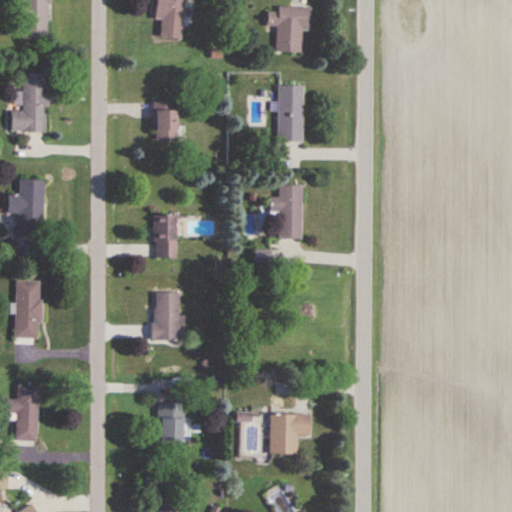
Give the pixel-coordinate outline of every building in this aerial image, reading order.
[(20,0),(20,40),(47,40),(46,0),(20,0)] [(155,0),(154,20),(160,20),(159,38),(180,39),(182,0),(155,0)] [(300,28),(307,28),(307,8),(275,7),(275,11),(266,11),(266,27),(275,27),(275,52),(300,53),(300,28)] [(10,132),(46,133),(46,74),(22,74),(22,93),(14,93),(14,102),(21,102),(21,111),(10,111),(10,132)] [(301,86),(277,86),(277,141),(301,141),(301,86)] [(175,138),(175,102),(153,102),(153,138),(175,138)] [(44,181),(18,180),(18,196),(7,196),(7,214),(16,214),(16,236),(42,237),(44,181)] [(277,186),(278,197),(269,197),(269,212),(279,212),(279,239),(301,239),(301,186),(277,186)] [(175,259),(175,215),(153,215),(153,259),(175,259)] [(40,340),(40,281),(14,281),(14,340),(40,340)] [(152,340),(178,340),(178,292),(152,292),(152,340)] [(15,413),(14,442),(36,442),(37,386),(16,386),(16,400),(6,400),(5,413),(15,413)] [(156,442),(181,442),(181,404),(156,404),(156,442)] [(296,455),(296,435),(309,435),(309,414),(269,414),(268,455),(296,455)] [(179,511),(163,502),(156,511),(179,511)]
